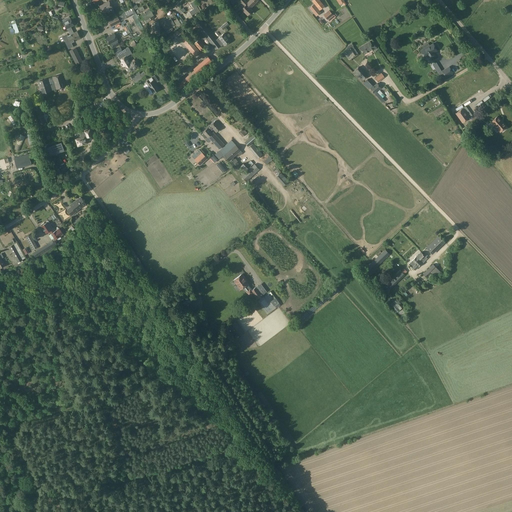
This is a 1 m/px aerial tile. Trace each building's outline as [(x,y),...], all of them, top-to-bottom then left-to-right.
[(251,7),(247,3),(243,0),(240,0),(240,1),(245,6),(241,9),(247,15),(252,11),(250,9),(252,8),(251,7)] [(317,6),(316,7),(314,4),(309,8),(316,17),(321,12),(319,10),(319,9),(320,10),(324,6),(319,0),(312,0),(317,6)] [(108,1),(100,6),(103,12),(107,10),(108,13),(113,11),(108,1)] [(194,9),(190,11),(192,15),(199,10),(194,1),(191,3),(194,9)] [(234,12),(238,9),(233,2),(229,5),(234,12)] [(153,15),(150,9),(142,14),(145,20),(153,15)] [(333,15),(330,11),(324,15),(328,20),(332,16),(333,15)] [(120,22),(117,15),(108,20),(111,27),(120,22)] [(69,17),(63,20),(64,22),(63,22),(66,29),(67,28),(68,32),(72,30),(70,27),(73,25),(70,19),(69,17)] [(166,23),(164,24),(167,29),(174,24),(171,19),(169,21),(168,19),(165,21),(166,23)] [(231,41),(225,33),(216,40),(201,21),(196,25),(215,49),(222,44),(224,46),(231,41)] [(67,34),(62,36),(64,40),(68,49),(73,47),(71,43),(80,38),(77,31),(74,33),(72,30),(68,32),(70,35),(68,36),(67,34)] [(114,33),(106,38),(109,45),(111,44),(113,48),(120,44),(118,40),(114,33)] [(179,38),(195,56),(200,52),(184,33),(179,38)] [(199,40),(194,44),(201,51),(206,47),(199,40)] [(377,49),(373,43),(371,44),(370,41),(360,47),(364,54),(372,49),(373,51),(377,49)] [(421,50),(420,51),(424,58),(427,56),(429,60),(436,56),(434,52),(437,50),(433,43),(430,45),(429,45),(428,43),(422,46),(423,49),(421,50)] [(357,53),(351,44),(346,47),(348,50),(345,51),(346,52),(345,53),(346,54),(347,54),(350,58),(357,53)] [(129,63),(126,57),(132,53),(129,49),(126,51),(125,49),(122,51),(120,47),(114,51),(120,60),(121,59),(128,73),(137,67),(133,61),(129,63)] [(82,61),(76,48),(69,51),(76,65),(82,61)] [(213,64),(207,57),(193,70),(194,71),(198,76),(213,64)] [(436,62),(432,64),(437,72),(441,70),(436,62)] [(359,66),(354,71),(363,80),(368,76),(359,66)] [(442,71),(446,77),(453,73),(449,66),(442,71)] [(137,68),(127,74),(129,77),(138,71),(137,68)] [(381,73),(375,78),(378,82),(385,77),(381,73)] [(53,77),(50,78),(53,89),(56,88),(57,89),(65,86),(61,74),(53,77)] [(47,79),(38,81),(42,93),(50,91),(50,90),(53,89),(50,78),(47,79)] [(159,89),(151,78),(145,82),(153,93),(159,89)] [(373,93),(381,88),(377,83),(370,88),(373,93)] [(47,126),(40,107),(34,109),(41,128),(47,126)] [(470,118),(463,108),(455,113),(462,123),(470,118)] [(500,132),(506,126),(497,116),(491,122),(500,132)] [(215,121),(210,126),(212,129),(213,129),(215,132),(216,133),(221,128),(221,127),(215,121)] [(203,133),(201,135),(205,139),(207,138),(208,137),(210,140),(215,145),(219,149),(224,144),(221,141),(220,140),(213,132),(212,133),(210,131),(213,129),(212,129),(210,126),(208,129),(207,128),(203,132),(203,133)] [(83,145),(84,144),(87,143),(84,137),(86,136),(87,138),(91,136),(89,130),(85,132),(85,133),(80,134),(81,138),(76,139),(78,146),(81,145),(82,145),(83,145)] [(254,135),(244,142),(248,147),(257,139),(254,135)] [(60,138),(46,143),(49,150),(62,145),(60,138)] [(231,140),(219,150),(229,161),(233,158),(238,153),(240,155),(242,153),(240,151),(241,151),(231,140)] [(258,158),(260,160),(262,158),(254,148),(249,152),(256,160),(258,158)] [(198,156),(194,159),(200,165),(207,159),(199,150),(195,153),(198,156)] [(17,168),(31,164),(29,154),(14,158),(17,168)] [(233,158),(229,161),(238,171),(240,169),(242,167),(240,166),(237,162),(238,161),(235,158),(234,159),(233,158)] [(254,164),(241,176),(246,182),(259,169),(254,164)] [(282,190),(285,188),(279,179),(277,181),(282,190)] [(71,207),(67,209),(72,216),(76,212),(75,212),(86,204),(81,198),(75,202),(75,201),(69,205),(71,207)] [(44,224),(44,223),(40,225),(46,233),(49,231),(51,233),(54,232),(52,229),(53,229),(50,225),(51,225),(48,221),(44,224)] [(59,228),(54,232),(51,233),(54,238),(52,239),(53,241),(55,240),(55,239),(63,234),(59,228)] [(26,238),(33,250),(37,247),(31,235),(26,238)] [(38,256),(53,247),(50,242),(35,251),(38,256)] [(22,260),(14,245),(13,244),(9,247),(17,262),(22,260)] [(15,244),(14,245),(22,260),(24,259),(15,244)] [(367,267),(369,270),(371,272),(390,254),(385,250),(367,267)] [(411,261),(409,264),(412,268),(412,267),(415,270),(427,258),(421,252),(411,261)] [(428,276),(431,274),(432,273),(435,277),(440,272),(433,264),(423,274),(427,278),(428,276)] [(388,291),(405,275),(401,271),(384,287),(388,291)] [(241,274),(234,280),(240,289),(243,287),(247,291),(249,290),(250,289),(251,290),(252,289),(248,283),(241,274)] [(414,281),(420,287),(423,284),(417,277),(414,281)] [(262,296),(262,295),(264,294),(258,285),(255,287),(252,289),(251,290),(251,291),(257,299),(262,296)] [(196,305),(193,300),(185,305),(188,310),(196,305)] [(392,307),(399,314),(402,311),(394,304),(392,307)] [(233,323),(229,326),(237,337),(241,334),(233,323)]
